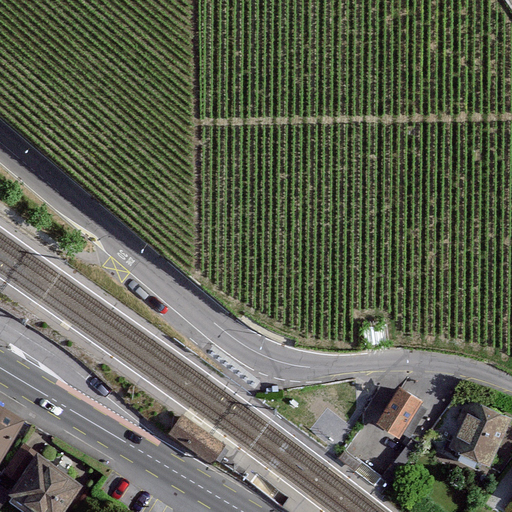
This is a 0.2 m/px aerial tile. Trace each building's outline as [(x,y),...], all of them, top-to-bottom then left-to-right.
[(424,398),(401,383),(377,418),(399,433),(402,429),(411,435),(428,409),(420,403),(424,398)] [(511,432),(511,417),(460,396),(434,432),(455,442),(451,451),(496,469),(511,432)] [(0,459),(21,425),(0,412),(0,459)] [(183,417),(174,429),(211,457),(220,445),(183,417)] [(57,511),(81,478),(27,441),(9,466),(22,475),(15,484),(54,511),(57,511)] [(0,484),(0,503),(9,491),(0,484)]
